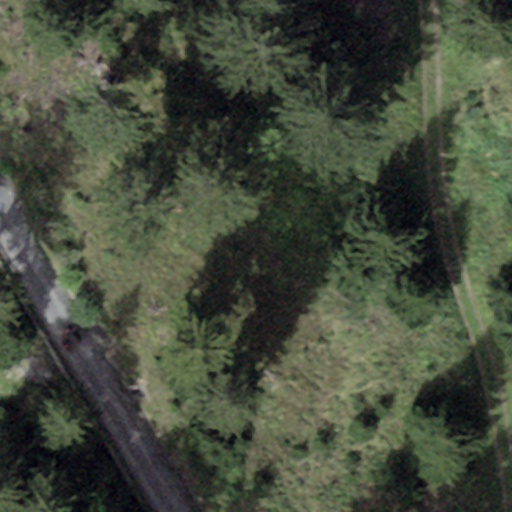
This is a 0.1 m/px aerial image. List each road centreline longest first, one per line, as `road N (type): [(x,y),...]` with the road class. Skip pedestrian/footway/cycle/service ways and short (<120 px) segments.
road 1 (track): [(424,0),(449,242),(494,386),(511,486)]
road 2 (track): [(0,220),(175,511)]
